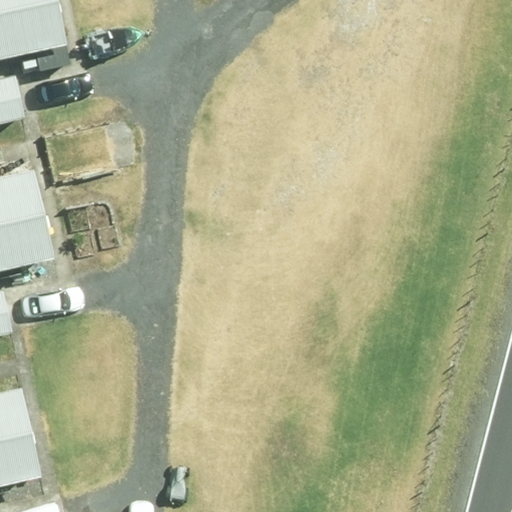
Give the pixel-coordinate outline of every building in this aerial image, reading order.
[(0,0),(0,62),(57,50),(46,0),(0,0)] [(0,127),(19,123),(9,78),(0,80),(0,127)] [(0,273),(44,263),(25,181),(0,186),(0,273)] [(0,337),(9,335),(0,292),(0,337)] [(0,488),(31,482),(13,400),(0,403),(0,488)]
